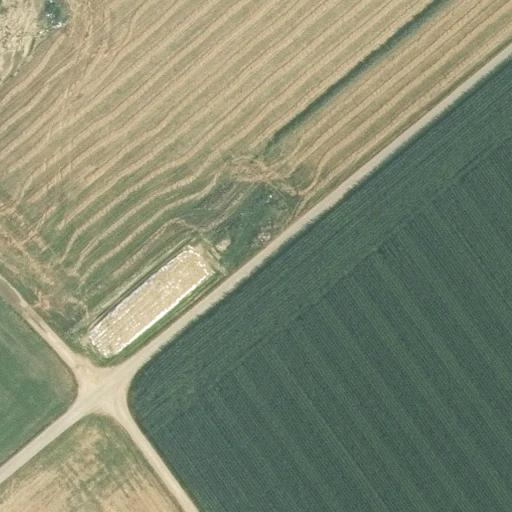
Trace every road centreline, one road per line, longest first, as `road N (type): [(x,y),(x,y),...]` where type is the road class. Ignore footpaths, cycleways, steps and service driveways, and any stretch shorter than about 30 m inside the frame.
road 1 (track): [(0,470),(511,45)]
road 2 (track): [(0,287),(98,388),(188,511)]
